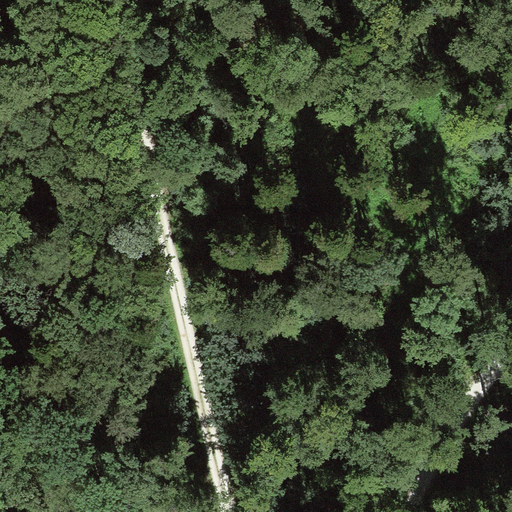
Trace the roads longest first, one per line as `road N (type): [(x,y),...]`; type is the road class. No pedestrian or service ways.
road 1 (track): [(225,511),(119,0)]
road 2 (track): [(511,355),(427,461),(416,511)]
